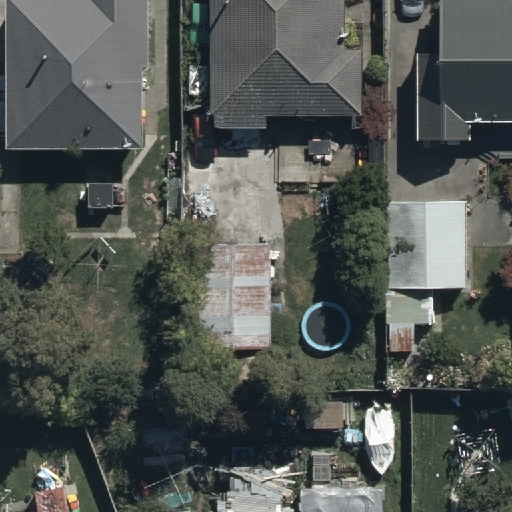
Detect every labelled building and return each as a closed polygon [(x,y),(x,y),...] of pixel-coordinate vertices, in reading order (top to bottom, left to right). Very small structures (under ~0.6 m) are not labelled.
[(10,0),(12,141),(140,140),(138,0),(10,0)] [(214,0),(215,121),(269,121),(269,110),(358,110),(358,36),(341,36),(341,0),(214,0)] [(511,0),(442,0),(442,45),(418,45),(418,132),(473,132),(473,113),(511,113),(511,0)] [(468,197),(387,197),(386,287),(468,287),(468,197)] [(271,237),(194,238),(195,346),(272,345),(271,237)]
